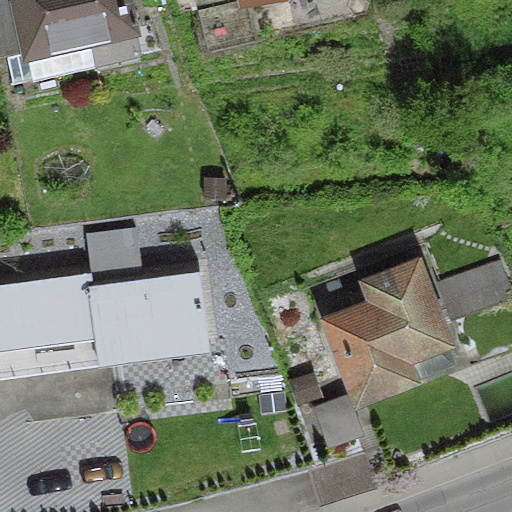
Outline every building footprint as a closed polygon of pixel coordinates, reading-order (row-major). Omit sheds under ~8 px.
[(0,0),(0,52),(21,48),(22,52),(85,39),(90,63),(133,53),(121,0),(0,0)] [(84,263),(0,274),(0,375),(0,376),(51,346),(91,342),(94,365),(203,351),(193,261),(85,274),(84,263)] [(489,264),(435,283),(448,316),(503,294),(489,264)] [(350,311),(325,321),(353,396),(446,360),(410,265),(364,283),(366,290),(345,298),(350,311)] [(340,400),(314,410),(326,441),(352,432),(340,400)] [(361,456),(303,474),(313,505),(371,486),(361,456)]
